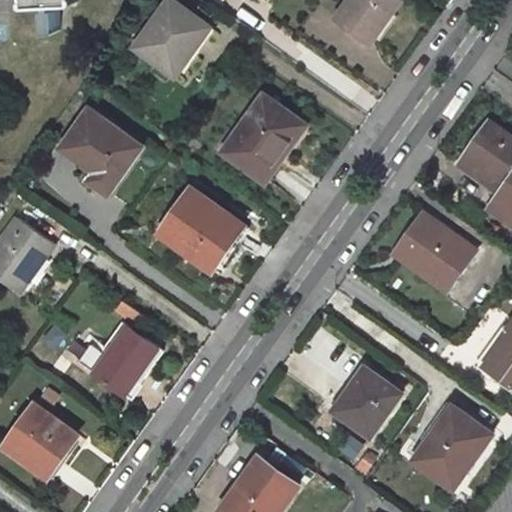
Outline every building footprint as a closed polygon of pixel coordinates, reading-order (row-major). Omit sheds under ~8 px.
[(34,0),(35,11),(83,6),(82,0),(34,0)] [(218,22),(186,0),(177,0),(145,46),(187,75),(198,60),(194,57),(218,22)] [(356,0),(347,14),(380,38),(408,0),(356,0)] [(312,120),(276,93),(235,150),(277,179),(290,160),(285,157),(312,120)] [(145,137),(100,104),(73,143),(108,169),(102,178),(119,190),(141,160),(133,154),(145,137)] [(285,157),(290,160),(317,123),(312,120),(285,157)] [(511,138),(494,126),(469,160),(491,176),(499,166),(511,175),(511,186),(504,197),(494,211),(511,225),(511,138)] [(491,176),(469,160),(464,167),(504,197),(511,186),(511,175),(499,166),(491,176)] [(201,187),(170,231),(221,267),(252,223),(201,187)] [(28,218),(0,257),(0,269),(31,292),(65,244),(28,218)] [(428,218),(400,257),(452,295),(481,255),(428,218)] [(135,392),(168,346),(139,326),(119,354),(102,342),(90,359),(135,392)] [(511,334),(504,345),(509,348),(492,372),(511,386),(511,334)] [(509,348),(504,345),(502,344),(482,371),(488,376),(492,372),(509,348)] [(374,441),(406,398),(369,370),(356,387),(359,390),(340,415),(374,441)] [(43,403),(14,445),(57,475),(86,432),(43,403)] [(496,439),(457,411),(419,464),(457,492),(496,439)] [(263,461),(227,511),(228,511),(286,511),(303,490),(263,461)]
